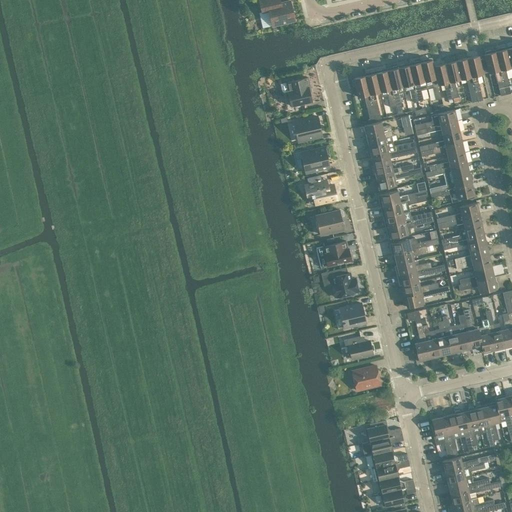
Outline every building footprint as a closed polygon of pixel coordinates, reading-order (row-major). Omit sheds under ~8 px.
[(280,0),(259,0),(262,11),(269,9),(273,24),(295,19),(290,0),(288,0),(281,2),(280,0)] [(501,49),(496,50),(506,93),(511,92),(508,74),(506,67),(511,66),(507,47),(506,46),(501,47),(501,49)] [(486,52),(485,53),(489,71),(495,70),(497,76),(501,94),(506,93),(496,50),(492,51),(491,49),(486,51),(486,52)] [(479,54),(468,57),(477,96),(478,100),(483,98),(482,94),(479,80),(478,74),(483,72),(479,54)] [(468,57),(456,59),(461,78),(466,76),(468,83),(472,101),(478,100),(477,96),(468,57)] [(433,58),(421,61),(425,80),(427,87),(433,86),(436,99),(442,97),(439,83),(438,83),(434,65),(433,58)] [(456,59),(445,62),(454,97),(459,96),(457,86),(456,79),(461,78),(456,59)] [(421,61),(410,64),(418,100),(424,98),(422,88),(427,87),(425,80),(421,61)] [(434,65),(438,83),(439,83),(444,82),(446,88),(448,98),(449,98),(454,97),(445,62),(434,65)] [(410,64),(399,66),(403,85),(404,90),(410,88),(413,101),(418,100),(410,64)] [(399,66),(388,69),(396,105),(396,106),(402,105),(399,91),(404,90),(403,85),(399,66)] [(388,69),(377,72),(381,90),(387,89),(388,95),(391,106),(396,105),(388,69)] [(377,72),(365,74),(375,113),(376,118),(382,117),(377,98),(376,91),(381,90),(377,72)] [(353,78),(352,80),(353,84),(355,85),(356,85),(358,95),(364,94),(369,115),(371,119),(376,118),(375,113),(365,74),(354,77),(354,78),(353,78)] [(307,77),(281,84),(283,90),(285,91),(289,90),(292,90),(295,103),(311,99),(309,91),(311,91),(307,77)] [(425,121),(415,124),(416,129),(427,126),(458,119),(455,108),(435,113),(431,114),(432,119),(432,120),(425,121)] [(317,117),(295,123),(299,138),(321,133),(317,117)] [(427,126),(416,129),(417,134),(442,128),(443,134),(460,130),(458,119),(427,126)] [(382,120),(364,124),(367,135),(392,129),(391,124),(383,126),(382,120)] [(412,124),(403,126),(405,134),(414,132),(412,124)] [(392,129),(367,135),(369,145),(387,141),(393,140),(392,135),(393,135),(392,129)] [(444,140),(420,145),(421,150),(432,148),(432,147),(463,140),(460,130),(443,134),(444,140)] [(387,141),(369,145),(372,156),(389,152),(417,145),(416,140),(395,145),(393,140),(387,141)] [(432,148),(421,150),(422,155),(447,149),(448,155),(465,151),(463,140),(432,147),(432,148)] [(389,152),(372,156),(374,166),(392,162),(390,157),(418,151),(417,145),(389,152)] [(304,157),(297,159),(299,167),(306,166),(306,169),(328,164),(324,149),(303,154),(304,157)] [(449,160),(430,165),(431,170),(468,161),(465,151),(448,155),(449,160)] [(431,170),(426,171),(427,176),(444,172),(446,177),(470,172),(468,161),(431,170)] [(392,162),(374,166),(377,177),(402,171),(409,169),(414,168),(413,163),(408,164),(393,168),(392,162)] [(402,171),(377,177),(379,188),(397,184),(395,178),(414,174),(415,176),(419,175),(424,174),(422,166),(414,168),(409,169),(402,171)] [(447,183),(430,187),(431,192),(441,190),(473,182),(472,179),(473,179),(474,178),(472,172),(471,172),(470,172),(446,177),(447,183)] [(309,183),(305,184),(308,194),(313,192),(316,202),(337,197),(334,184),(334,183),(328,185),(327,179),(323,180),(321,173),(308,177),(309,183)] [(425,180),(417,182),(419,191),(427,189),(425,180)] [(441,190),(431,192),(432,196),(442,194),(442,195),(450,193),(452,201),(459,200),(458,198),(475,194),(473,182),(441,190)] [(380,194),(379,195),(380,200),(381,200),(382,200),(383,204),(428,194),(427,189),(419,191),(399,195),(398,189),(381,193),(381,194),(380,194)] [(383,206),(382,208),(383,212),(384,213),(385,213),(386,215),(403,211),(410,209),(409,204),(429,199),(428,194),(383,204),(384,206),(383,206)] [(455,213),(437,217),(438,222),(444,221),(446,220),(446,221),(480,213),(477,201),(460,205),(461,212),(455,213)] [(340,209),(316,214),(321,234),(344,228),(340,209)] [(385,217),(384,218),(385,223),(387,223),(388,223),(388,225),(433,215),(432,210),(411,215),(410,209),(403,211),(386,215),(386,216),(385,217)] [(444,221),(438,222),(439,228),(457,223),(464,222),(465,227),(482,223),(480,213),(446,221),(446,220),(444,221)] [(388,230),(387,231),(389,236),(390,237),(391,236),(391,237),(408,233),(411,232),(410,227),(414,226),(413,225),(434,220),(433,215),(388,225),(389,230),(388,230)] [(460,234),(442,238),(443,244),(485,234),(482,223),(465,227),(462,228),(460,234)] [(485,234),(443,244),(444,249),(462,244),(469,242),(470,248),(487,244),(485,234)] [(416,236),(390,242),(392,249),(393,250),(394,250),(395,253),(427,245),(433,244),(439,242),(438,237),(418,242),(417,237),(416,236)] [(324,246),(316,248),(321,266),(328,264),(328,265),(352,259),(349,246),(348,247),(346,240),(324,245),(324,246)] [(465,255),(455,257),(456,263),(490,254),(487,244),(470,248),(471,254),(465,255)] [(427,245),(395,253),(397,263),(414,259),(413,254),(428,251),(428,250),(427,245)] [(490,254),(456,263),(457,268),(467,265),(474,264),(475,269),(492,265),(490,254)] [(397,264),(395,265),(397,270),(399,270),(400,274),(432,266),(430,260),(415,264),(414,259),(397,263),(397,264)] [(401,277),(399,278),(400,284),(402,284),(419,280),(418,275),(437,271),(436,265),(432,266),(400,274),(401,277)] [(470,276),(460,278),(461,283),(461,284),(494,275),(492,265),(475,269),(476,275),(470,276)] [(347,266),(321,272),(324,284),(330,283),(336,282),(338,293),(357,289),(355,278),(352,278),(351,271),(349,272),(347,266)] [(461,283),(459,284),(460,289),(472,286),(479,285),(480,291),(497,287),(497,286),(498,286),(499,285),(498,280),(497,280),(496,280),(494,275),(461,284),(461,283)] [(419,280),(402,284),(405,295),(430,289),(429,289),(437,287),(439,287),(438,282),(421,286),(419,280)] [(430,289),(405,295),(407,306),(424,302),(423,296),(438,293),(437,287),(429,289),(430,289)] [(511,289),(503,291),(506,306),(508,311),(509,319),(510,319),(511,328),(511,303),(510,297),(511,296),(511,289)] [(476,298),(472,299),(473,305),(478,304),(484,302),(483,296),(476,298)] [(361,303),(341,308),(345,325),(365,320),(361,303)] [(469,308),(463,309),(465,315),(466,320),(466,322),(472,347),(482,344),(480,334),(481,334),(479,327),(478,325),(476,325),(472,323),(469,308)] [(491,308),(485,310),(487,318),(494,348),(505,346),(501,329),(499,322),(494,323),(491,308)] [(419,309),(407,312),(409,318),(413,317),(415,319),(420,341),(415,342),(417,351),(414,351),(417,362),(426,359),(426,357),(430,356),(424,331),(423,324),(419,309)] [(506,328),(501,329),(505,346),(511,344),(511,328),(510,319),(509,319),(508,311),(502,312),(506,328)] [(483,326),(479,327),(481,334),(480,334),(482,344),(483,351),(494,348),(487,318),(482,319),(483,326)] [(440,328),(435,329),(440,354),(451,351),(445,327),(443,320),(438,321),(440,328)] [(463,331),(457,332),(461,349),(472,347),(466,322),(461,323),(463,331)] [(428,323),(423,324),(424,331),(430,356),(440,354),(435,329),(430,330),(428,323)] [(451,325),(445,327),(451,351),(461,349),(457,332),(452,333),(451,325)] [(356,336),(344,339),(345,339),(346,345),(349,344),(352,357),(374,353),(371,339),(358,342),(356,336)] [(376,364),(352,370),(357,389),(381,383),(376,364)] [(495,398),(496,401),(496,403),(497,403),(499,415),(500,415),(501,420),(506,419),(507,420),(506,420),(509,430),(511,440),(511,439),(511,421),(506,395),(501,396),(501,395),(500,395),(496,395),(495,397),(495,398)] [(489,404),(486,405),(494,439),(499,438),(497,428),(495,421),(501,420),(500,415),(499,415),(497,403),(496,403),(496,401),(489,402),(489,403),(489,404)] [(476,407),(476,408),(480,425),(481,432),(487,430),(489,440),(490,445),(495,444),(494,439),(486,405),(482,406),(482,405),(481,404),(477,405),(476,406),(476,407)] [(469,409),(465,410),(473,444),(478,443),(476,433),(481,432),(480,425),(476,408),(475,408),(475,407),(473,406),(469,407),(469,408),(469,409)] [(455,412),(454,413),(460,436),(465,435),(469,450),(474,449),(473,444),(465,410),(461,411),(461,410),(460,409),(456,410),(455,411),(455,412)] [(454,413),(444,415),(453,454),(459,453),(455,437),(460,436),(454,413)] [(444,415),(432,418),(436,434),(434,435),(436,442),(444,440),(445,441),(448,455),(453,454),(444,415)] [(367,427),(366,429),(367,432),(369,441),(403,433),(401,427),(391,429),(388,427),(387,428),(386,423),(369,427),(367,427)] [(403,433),(369,441),(362,442),(365,455),(366,455),(394,448),(393,448),(392,448),(391,444),(392,444),(394,441),(404,439),(403,433)] [(394,448),(366,455),(369,468),(371,467),(372,467),(409,458),(407,452),(397,455),(395,453),(393,453),(392,449),(394,449),(394,448)] [(460,455),(443,459),(443,460),(446,470),(480,462),(478,457),(468,460),(462,461),(460,456),(460,455)] [(372,467),(371,467),(374,480),(378,479),(400,474),(398,474),(397,470),(398,469),(400,467),(410,464),(409,458),(372,467)] [(480,462),(446,470),(448,481),(466,477),(472,475),(471,470),(481,467),(485,466),(484,461),(480,462)] [(400,474),(378,479),(380,490),(378,491),(378,493),(415,484),(413,478),(404,480),(401,479),(399,479),(398,475),(400,474)] [(466,477),(448,481),(451,491),(490,482),(489,477),(473,481),(472,475),(466,477)] [(490,482),(451,491),(453,502),(470,498),(469,492),(476,491),(502,485),(501,479),(500,480),(490,482)] [(415,484),(378,493),(379,494),(381,493),(383,500),(384,503),(386,505),(389,504),(404,500),(406,500),(404,500),(403,495),(405,495),(406,492),(416,490),(415,484)] [(470,498),(453,502),(455,511),(457,511),(494,503),(493,498),(478,502),(477,496),(470,498)] [(480,511),(481,511),(506,506),(505,501),(494,503),(457,511),(480,511)]
